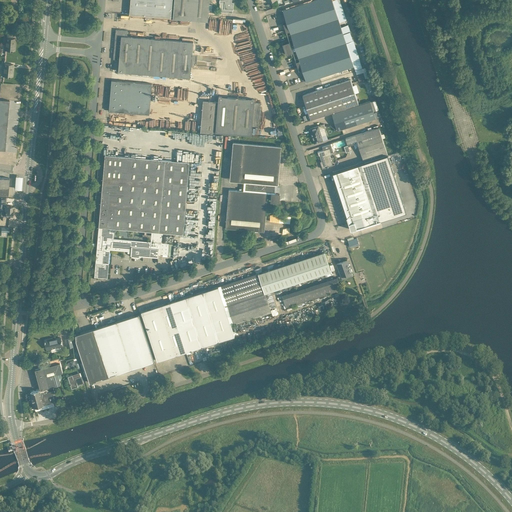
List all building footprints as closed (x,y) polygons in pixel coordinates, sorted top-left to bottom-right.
[(171,17),(172,0),(130,0),(130,14),(171,17)] [(174,0),(173,18),(208,20),(209,0),(174,0)] [(223,3),(222,8),(221,8),(221,12),(232,13),(233,9),(234,2),(232,2),(231,0),(219,0),(220,2),(223,3)] [(290,41),(283,43),(286,54),(293,52),(292,48),(295,47),(299,60),(296,61),(297,65),(299,69),(299,70),(302,69),(306,81),(338,71),(354,66),(332,0),(312,0),(283,10),(287,22),(284,23),(287,32),(290,31),(294,43),(291,44),(290,41)] [(265,10),(266,15),(280,11),(281,15),(283,14),(280,6),(265,10)] [(118,71),(123,72),(190,77),(194,42),(127,36),(128,30),(116,29),(113,59),(119,59),(118,71)] [(15,38),(10,38),(6,37),(5,41),(7,41),(6,49),(14,50),(15,46),(14,46),(15,38)] [(4,75),(12,76),(13,72),(12,71),(12,64),(13,64),(3,63),(3,66),(5,66),(4,75)] [(363,71),(356,74),(359,81),(365,78),(363,71)] [(308,93),(303,95),(311,119),(336,111),(359,104),(351,79),(308,93)] [(152,83),(112,80),(109,110),(149,114),(152,83)] [(218,102),(216,132),(252,135),(253,126),(259,126),(261,102),(255,102),(255,99),(219,96),(218,102)] [(0,99),(0,149),(5,150),(6,135),(7,125),(9,100),(0,99)] [(209,100),(206,133),(213,133),(213,132),(216,132),(218,102),(216,101),(209,100)] [(370,101),(332,113),(337,130),(376,118),(373,108),(370,101)] [(324,123),(309,128),(314,143),(323,140),(320,129),(325,127),(324,123)] [(355,135),(346,138),(347,143),(353,141),(357,140),(357,141),(364,162),(369,160),(387,154),(382,138),(385,137),(384,133),(381,134),(379,127),(360,133),(355,135)] [(280,147),(275,146),(233,142),(230,180),(244,181),(243,191),(229,189),(226,228),(264,231),(268,193),(272,193),(272,200),(279,201),(280,194),(276,193),(276,191),(278,191),(279,186),(277,186),(277,179),(275,179),(276,174),(278,174),(280,147)] [(323,150),(318,152),(319,156),(320,155),(322,163),(321,163),(322,168),(333,165),(331,160),(330,155),(332,154),(331,152),(333,151),(331,143),(322,146),(323,150)] [(110,155),(105,154),(99,227),(98,237),(96,263),(95,277),(108,278),(109,264),(110,249),(128,251),(128,252),(131,252),(131,253),(131,254),(131,255),(132,255),(132,256),(133,256),(134,256),(135,257),(136,257),(137,257),(138,257),(139,257),(140,257),(140,256),(141,256),(142,256),(158,257),(159,254),(159,253),(161,254),(168,254),(169,244),(169,243),(162,242),(163,232),(183,234),(184,229),(190,162),(110,155)] [(388,154),(333,172),(351,229),(380,220),(379,217),(384,215),(390,214),(391,216),(400,213),(399,211),(405,208),(388,154)] [(0,195),(2,196),(8,196),(9,178),(0,176),(0,195)] [(23,176),(15,176),(14,189),(22,190),(23,176)] [(332,191),(325,193),(327,199),(334,197),(332,191)] [(1,197),(1,207),(2,207),(2,210),(3,210),(13,211),(13,209),(12,208),(13,206),(5,205),(5,204),(6,197),(1,197)] [(0,206),(0,209),(1,210),(1,219),(2,219),(4,219),(4,216),(5,216),(5,215),(6,215),(9,216),(13,217),(13,211),(3,210),(2,210),(2,207),(1,207),(0,206)] [(358,237),(349,240),(352,247),(361,243),(358,237)] [(182,298),(170,302),(186,351),(234,336),(231,326),(231,325),(272,312),(267,297),(265,293),(297,282),(325,273),(326,276),(332,274),(331,271),(325,252),(291,263),(266,271),(221,285),(182,298)] [(341,262),(337,263),(341,276),(342,277),(353,273),(350,266),(349,266),(349,263),(347,264),(346,260),(343,261),(343,262),(341,262)] [(364,271),(357,273),(360,281),(367,279),(364,271)] [(170,302),(142,311),(158,361),(186,351),(170,302)] [(139,314),(76,334),(77,340),(90,382),(97,380),(97,379),(102,377),(103,378),(111,375),(110,374),(116,372),(116,374),(154,361),(139,314)] [(50,338),(45,339),(47,349),(51,348),(62,345),(63,345),(62,342),(61,337),(50,340),(50,338)] [(72,337),(65,339),(67,347),(74,346),(72,337)] [(38,361),(33,362),(34,365),(38,364),(41,363),(42,367),(35,369),(38,378),(58,373),(63,371),(60,362),(59,358),(50,360),(50,358),(40,360),(38,361)] [(73,374),(68,376),(70,383),(71,385),(71,384),(72,388),(78,386),(78,385),(84,383),(82,375),(81,372),(73,374)] [(58,373),(38,378),(40,388),(41,389),(53,386),(61,384),(58,373)] [(37,390),(31,392),(35,407),(55,402),(54,397),(53,394),(55,393),(53,386),(41,389),(40,388),(36,389),(37,390)]
